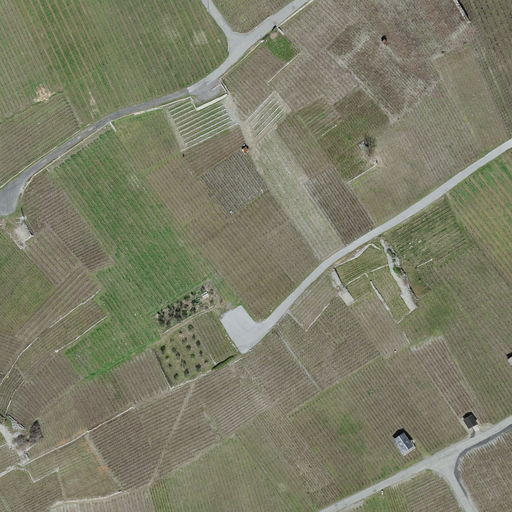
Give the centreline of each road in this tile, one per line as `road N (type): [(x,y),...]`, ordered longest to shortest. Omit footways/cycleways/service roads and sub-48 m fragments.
road 1 (unclassified): [(511,143),(346,251),(251,342)]
road 2 (track): [(190,90),(110,118),(0,197)]
road 3 (unclassified): [(439,457),(325,511)]
